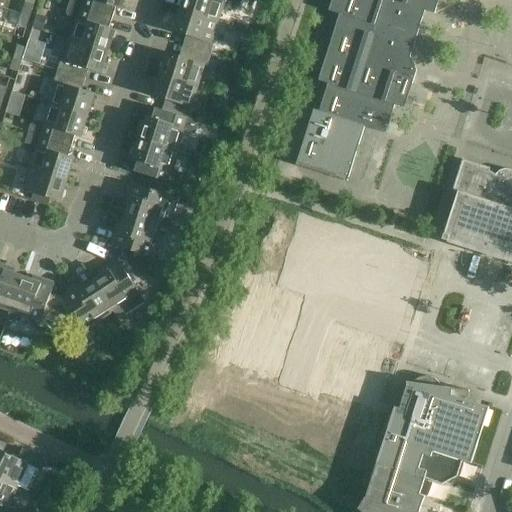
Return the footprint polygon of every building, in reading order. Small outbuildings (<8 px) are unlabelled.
[(69,0),(69,4),(105,16),(112,18),(115,8),(121,10),(124,0),(69,0)] [(183,0),(180,10),(218,22),(222,8),(231,11),(239,7),(240,5),(241,0),(183,0)] [(347,181),(365,127),(386,133),(395,105),(404,108),(417,70),(410,57),(425,11),(435,14),(438,0),(332,0),(329,11),(339,14),(318,81),(328,84),(319,111),(314,109),(296,165),(347,181)] [(21,14),(30,17),(33,5),(25,2),(21,14)] [(71,40),(108,52),(115,30),(109,28),(112,18),(105,16),(69,4),(66,14),(68,19),(76,22),(71,40)] [(201,52),(210,55),(214,44),(211,43),(218,22),(180,10),(173,32),(204,41),(201,52)] [(30,17),(21,14),(17,26),(26,29),(30,17)] [(57,71),(85,80),(88,69),(101,74),(108,52),(71,40),(64,61),(61,60),(57,71)] [(14,57),(22,60),(26,48),(17,45),(14,57)] [(210,55),(201,52),(197,62),(167,52),(160,74),(197,86),(204,65),(207,66),(210,55)] [(22,60),(14,57),(10,69),(18,72),(22,60)] [(50,104),(87,116),(94,94),(82,90),(85,80),(57,71),(54,82),(57,83),(50,104)] [(180,116),(190,119),(193,108),(190,107),(197,86),(160,74),(153,96),(184,105),(180,116)] [(27,132),(47,138),(71,146),(74,135),(81,138),(87,116),(50,104),(43,125),(36,123),(29,126),(27,132)] [(190,119),(180,116),(180,117),(155,108),(152,118),(146,116),(139,138),(177,150),(183,131),(195,134),(199,122),(190,120),(190,119)] [(30,168),(67,180),(74,158),(68,156),(71,146),(47,138),(27,132),(23,146),(26,152),(34,155),(30,168)] [(177,150),(139,138),(132,160),(137,161),(134,172),(142,174),(170,183),(169,184),(178,186),(180,179),(177,173),(173,172),(170,171),(177,150)] [(511,170),(509,170),(507,169),(504,169),(501,170),(499,171),(496,173),(495,175),(489,171),(490,168),(487,168),(465,161),(465,160),(462,160),(462,162),(454,189),(453,189),(452,191),(455,192),(457,192),(444,234),(442,240),(448,242),(448,241),(511,261),(511,170)] [(30,168),(23,190),(33,193),(31,200),(49,205),(51,199),(60,201),(67,180),(30,168)] [(160,228),(164,229),(169,230),(179,199),(170,196),(131,183),(127,196),(132,198),(126,215),(160,226),(160,228)] [(120,233),(115,232),(111,245),(150,257),(160,228),(160,226),(126,215),(120,233)] [(109,271),(93,281),(113,311),(118,320),(145,302),(118,259),(106,267),(109,271)] [(6,266),(0,263),(0,307),(9,311),(8,315),(10,316),(11,311),(10,311),(22,277),(5,271),(6,266)] [(42,318),(51,293),(54,283),(42,279),(40,283),(22,277),(10,311),(11,311),(38,321),(37,326),(39,327),(40,322),(41,322),(42,318)] [(51,293),(42,318),(60,324),(76,314),(85,329),(113,311),(93,281),(77,291),(75,287),(63,294),(62,297),(51,293)] [(261,294),(236,373),(266,382),(291,304),(261,294)] [(327,355),(313,397),(343,407),(357,365),(327,355)] [(452,388),(451,388),(441,387),(441,386),(438,382),(435,379),(431,377),(427,376),(422,377),(418,378),(415,381),(413,383),(407,382),(406,383),(407,384),(399,408),(395,407),(366,496),(366,498),(365,497),(358,509),(361,511),(419,511),(423,501),(425,497),(420,494),(425,479),(442,484),(457,477),(462,461),(471,464),(471,463),(489,408),(489,407),(487,406),(451,395),(452,388)] [(232,382),(222,412),(331,448),(341,417),(232,382)] [(0,477),(18,487),(26,490),(36,470),(38,471),(44,459),(22,449),(17,460),(0,451),(0,477)] [(18,487),(0,477),(0,511),(18,511),(9,507),(18,487)]
